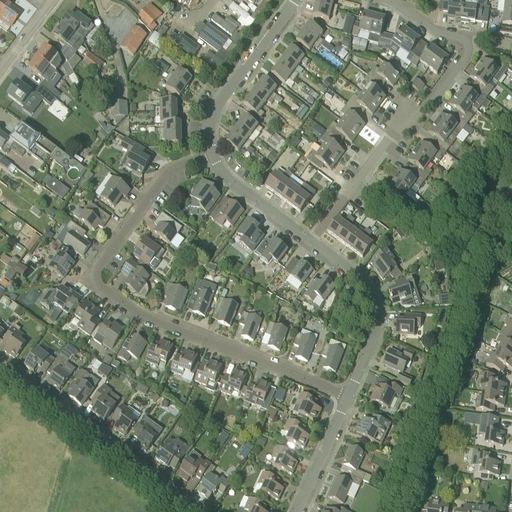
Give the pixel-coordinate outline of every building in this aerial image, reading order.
[(0,0),(0,18),(8,6),(0,0)] [(232,3),(228,8),(246,22),(250,17),(243,12),(246,7),(236,0),(230,0),(229,1),(232,3)] [(316,0),(315,6),(337,12),(338,7),(333,6),(334,0),(316,0)] [(463,8),(463,1),(463,0),(460,0),(441,0),(438,11),(442,12),(448,13),(447,19),(461,21),(463,8)] [(481,23),(482,9),(483,0),(477,0),(477,3),(463,1),(463,8),(461,21),(461,24),(466,25),(467,22),(475,23),(475,22),(481,23)] [(263,3),(259,7),(259,8),(257,11),(262,15),(264,11),(268,6),(263,3)] [(150,28),(162,15),(151,4),(138,17),(141,20),(150,28)] [(8,6),(0,18),(0,26),(7,32),(11,28),(20,15),(8,6)] [(335,17),(337,12),(315,6),(312,17),(329,21),(330,16),(335,17)] [(256,23),(262,15),(257,11),(251,19),(256,23)] [(511,13),(504,12),(503,25),(499,25),(498,34),(511,35),(511,13)] [(215,14),(210,20),(230,37),(239,26),(227,17),(224,21),(215,14)] [(370,35),(375,17),(364,14),(361,25),(355,24),(352,36),(358,37),(359,32),(370,35)] [(62,24),(81,38),(90,25),(77,16),(74,20),(69,15),(67,17),(66,16),(62,21),(64,22),(62,24)] [(345,26),(352,28),(355,19),(347,17),(345,26)] [(384,48),(387,36),(381,34),(385,19),(375,17),(370,35),(380,38),(378,46),(384,48)] [(84,44),(81,38),(62,24),(64,25),(54,37),(60,42),(59,43),(65,47),(75,55),(76,54),(84,44)] [(303,33),(320,46),(330,53),(333,49),(319,39),(323,34),(309,24),(303,33)] [(206,26),(198,37),(219,53),(228,41),(206,26)] [(134,57),(147,36),(133,27),(120,48),(134,57)] [(162,38),(168,30),(163,27),(157,35),(162,38)] [(243,39),(249,31),(244,28),(238,36),(243,39)] [(400,50),(412,35),(403,28),(396,38),(387,36),(384,48),(390,50),(393,45),(400,50)] [(171,32),(166,39),(187,56),(192,49),(171,32)] [(166,41),(162,38),(157,35),(157,34),(155,33),(148,42),(159,50),(161,48),(166,41)] [(235,33),(230,40),(229,42),(232,44),(237,48),(238,46),(243,39),(238,36),(235,33)] [(317,50),(320,46),(303,33),(296,42),(309,52),(313,47),(317,50)] [(411,64),(419,54),(414,50),(420,41),(412,35),(400,50),(409,57),(406,60),(411,64)] [(350,42),(344,39),(341,46),(347,49),(350,42)] [(231,56),(237,48),(232,44),(226,52),(231,56)] [(54,71),(55,73),(61,65),(58,57),(45,47),(37,58),(54,71)] [(68,65),(75,55),(65,47),(61,53),(68,64),(67,64),(68,65)] [(428,69),(440,54),(431,47),(424,57),(419,54),(411,64),(416,68),(420,63),(428,69)] [(285,57),(298,67),(301,63),(306,66),(309,62),(291,48),(285,57)] [(225,64),(215,57),(209,53),(205,59),(218,68),(220,70),(225,64)] [(437,76),(442,69),(449,60),(440,54),(428,69),(437,76)] [(91,69),(97,74),(103,66),(90,55),(86,60),(93,66),(91,69)] [(295,72),(298,67),(285,57),(278,66),(296,79),(299,75),(295,72)] [(37,58),(29,69),(45,81),(40,86),(56,100),(60,96),(55,91),(56,90),(48,83),(56,73),(55,73),(54,71),(37,58)] [(476,68),(492,80),(496,75),(501,79),(508,70),(496,61),(492,66),(483,59),(476,68)] [(74,75),(68,65),(67,64),(62,67),(69,79),(74,75)] [(293,83),(296,79),(278,66),(271,75),(285,85),(288,80),(293,83)] [(368,77),(380,86),(383,81),(393,88),(400,79),(384,67),(380,72),(374,68),(368,77)] [(488,85),(492,80),(476,68),(469,77),(479,84),(475,89),(487,98),(494,89),(488,85)] [(168,77),(186,89),(192,80),(178,70),(175,75),(171,72),(168,77)] [(179,98),(186,89),(168,77),(165,81),(169,84),(166,89),(179,98)] [(376,90),(380,86),(368,77),(361,86),(367,90),(363,95),(379,107),(386,98),(376,90)] [(257,88),(274,101),(280,105),(283,101),(273,94),(277,89),(263,79),(257,88)] [(333,83),(328,79),(323,85),(328,89),(333,83)] [(419,93),(424,86),(416,80),(411,86),(419,93)] [(24,109),(34,96),(18,84),(8,97),(24,109)] [(49,107),(56,100),(40,86),(35,94),(49,107)] [(487,98),(475,89),(472,94),(462,87),(455,96),(472,108),(475,103),(481,107),(487,98)] [(271,105),(274,101),(257,88),(250,97),(263,107),(267,102),(271,105)] [(319,96),(312,90),(308,95),(316,100),(319,96)] [(334,95),(329,92),(325,98),(330,101),(334,95)] [(372,116),(379,107),(363,95),(359,100),(354,96),(347,105),(359,113),(363,109),(372,116)] [(468,113),(472,108),(455,96),(449,105),(458,112),(455,117),(467,126),(473,117),(468,113)] [(260,111),(263,107),(250,97),(243,106),(261,119),(264,114),(260,111)] [(155,113),(177,113),(177,102),(160,102),(160,108),(155,109),(155,113)] [(112,118),(128,117),(127,104),(111,104),(112,118)] [(355,118),(359,113),(347,105),(341,113),(346,117),(342,122),(358,134),(365,125),(355,118)] [(301,120),(308,110),(302,106),(295,116),(301,120)] [(160,124),(177,123),(177,113),(155,113),(155,114),(155,119),(160,119),(160,124)] [(467,126),(455,117),(451,122),(442,115),(435,124),(451,136),(455,131),(460,135),(463,131),(470,136),(474,131),(467,126)] [(238,126),(252,136),(255,131),(259,134),(263,130),(245,117),(238,126)] [(351,143),(358,134),(342,122),(338,128),(333,124),(327,132),(338,141),(342,136),(351,143)] [(159,135),(181,135),(181,123),(177,123),(160,124),(160,125),(164,125),(165,130),(159,130),(159,135)] [(45,166),(50,159),(57,150),(22,124),(10,140),(15,144),(29,155),(45,166)] [(456,140),(451,136),(435,124),(428,133),(438,140),(434,145),(446,154),(456,140)] [(103,131),(107,136),(114,131),(110,126),(103,131)] [(248,140),(252,136),(238,126),(232,135),(249,148),(252,144),(248,140)] [(108,137),(107,136),(103,131),(97,136),(102,142),(108,137)] [(15,144),(10,140),(0,132),(0,150),(7,155),(15,144)] [(335,146),(338,141),(327,132),(320,141),(325,145),(321,150),(337,162),(344,153),(335,146)] [(181,135),(159,135),(160,140),(165,140),(165,146),(182,146),(181,135)] [(254,151),(249,148),(232,135),(225,144),(239,154),(242,149),(246,152),(252,155),(254,151)] [(300,142),(294,138),(288,146),(295,150),(300,142)] [(142,175),(150,161),(142,156),(145,151),(125,139),(120,149),(132,156),(125,168),(132,172),(133,170),(142,175)] [(446,154),(434,145),(430,150),(421,143),(414,152),(430,164),(434,159),(439,163),(446,154)] [(57,150),(50,159),(66,171),(69,168),(70,168),(70,169),(72,169),(73,168),(75,169),(77,169),(78,170),(79,172),(79,174),(79,175),(78,177),(77,178),(80,180),(87,171),(57,150)] [(331,171),(337,162),(321,150),(318,155),(312,151),(306,160),(318,169),(321,164),(331,171)] [(276,155),(272,152),(267,159),(271,163),(276,155)] [(426,169),(430,164),(414,152),(407,161),(417,168),(413,173),(425,182),(432,173),(426,169)] [(83,161),(75,156),(73,160),(80,165),(83,161)] [(0,165),(7,171),(11,166),(0,157),(0,165)] [(274,194),(289,173),(286,171),(281,178),(275,174),(265,187),(274,194)] [(425,182),(413,173),(410,178),(400,171),(393,180),(410,191),(413,186),(419,190),(425,182)] [(283,200),(293,187),(287,183),(292,176),(289,173),(274,194),(283,200)] [(125,198),(130,191),(112,178),(104,189),(106,190),(100,199),(114,208),(119,201),(118,200),(121,196),(125,198)] [(82,179),(77,186),(83,190),(88,183),(82,179)] [(406,197),(410,191),(393,180),(387,189),(396,196),(393,201),(404,209),(411,201),(406,197)] [(214,190),(202,181),(198,187),(194,187),(194,193),(191,197),(193,199),(192,208),(200,209),(207,214),(220,197),(213,192),(214,190)] [(291,207),(307,186),(304,184),(299,191),(293,187),(283,200),(291,207)] [(307,186),(291,207),(300,214),(310,200),(304,196),(310,188),(307,186)] [(63,199),(68,193),(62,189),(57,195),(63,199)] [(459,196),(455,193),(450,200),(454,203),(459,196)] [(453,203),(447,199),(443,205),(449,209),(453,203)] [(243,212),(232,204),(229,202),(225,209),(220,205),(210,218),(222,227),(225,222),(232,227),(243,212)] [(169,203),(166,209),(171,213),(175,208),(169,203)] [(110,219),(90,204),(84,212),(80,210),(77,210),(74,214),(75,217),(78,220),(94,232),(98,227),(102,229),(103,228),(110,219)] [(31,212),(38,218),(41,214),(33,208),(31,212)] [(445,219),(440,213),(434,218),(440,223),(445,219)] [(170,245),(182,229),(162,214),(155,223),(155,224),(158,228),(154,233),(170,245)] [(59,226),(60,225),(72,234),(64,244),(82,257),(90,246),(77,237),(82,231),(65,218),(63,221),(57,216),(53,222),(59,226)] [(336,239),(352,219),(349,217),(344,224),(338,219),(328,233),(336,239)] [(345,246),(355,232),(350,228),(355,221),(352,219),(336,239),(345,246)] [(252,252),(261,239),(256,235),(256,232),(258,228),(248,221),(238,235),(244,240),(241,244),(252,252)] [(37,245),(42,238),(25,225),(20,231),(37,245)] [(401,227),(395,231),(401,239),(407,234),(401,227)] [(354,252),(369,232),(366,230),(361,237),(355,232),(345,246),(354,252)] [(369,232),(354,252),(363,259),(373,245),(367,241),(372,234),(369,232)] [(47,245),(51,240),(44,235),(41,240),(47,245)] [(160,250),(144,238),(140,244),(136,249),(137,249),(139,251),(134,257),(139,261),(145,265),(154,271),(161,262),(159,261),(165,253),(160,249),(160,250)] [(271,243),(266,240),(254,255),(259,259),(267,265),(271,259),(278,265),(288,251),(274,240),(271,243)] [(63,279),(74,265),(72,263),(76,258),(61,248),(57,253),(59,255),(49,269),(63,279)] [(393,280),(402,276),(391,262),(394,260),(385,249),(372,259),(377,264),(372,268),(375,271),(383,281),(390,276),(393,280)] [(14,271),(21,259),(15,255),(12,261),(4,255),(0,261),(14,271)] [(187,263),(197,267),(199,260),(189,256),(187,263)] [(303,266),(300,264),(294,259),(284,272),(302,285),(313,271),(304,264),(303,266)] [(128,288),(135,296),(135,297),(136,297),(137,297),(138,297),(139,297),(140,297),(141,296),(142,295),(142,294),(143,294),(143,293),(143,292),(142,291),(142,290),(141,289),(141,288),(148,278),(137,270),(140,267),(137,265),(131,261),(122,273),(130,279),(125,286),(128,288)] [(139,261),(137,265),(140,267),(143,269),(145,265),(139,261)] [(442,262),(434,264),(436,273),(445,271),(442,262)] [(237,276),(241,268),(235,264),(230,272),(237,276)] [(415,308),(410,291),(415,289),(412,278),(393,284),(395,290),(389,292),(391,299),(390,299),(391,302),(392,302),(393,306),(400,303),(402,308),(415,308)] [(9,285),(2,280),(0,283),(0,285),(6,290),(9,285)] [(335,287),(325,280),(321,285),(316,281),(305,296),(313,302),(317,297),(324,302),(335,287)] [(205,318),(213,296),(216,288),(198,281),(190,301),(196,303),(192,313),(205,318)] [(178,313),(186,291),(168,284),(163,296),(169,298),(165,308),(178,313)] [(72,295),(62,288),(57,295),(51,290),(41,304),(49,311),(53,305),(64,312),(68,315),(77,306),(82,300),(73,294),(72,295)] [(448,296),(438,297),(439,308),(449,307),(448,296)] [(230,328),(238,306),(220,299),(220,300),(215,311),(221,313),(217,323),(230,328)] [(91,337),(93,333),(100,323),(94,319),(99,312),(87,303),(75,318),(81,323),(77,328),(90,337),(91,337)] [(20,319),(23,314),(19,311),(15,316),(20,319)] [(253,342),(262,321),(243,314),(239,325),(245,327),(241,337),(253,342)] [(420,328),(421,316),(407,316),(407,322),(394,321),(393,335),(414,337),(415,328),(420,328)] [(511,321),(511,323),(507,321),(502,332),(511,337),(511,321)] [(112,326),(106,322),(97,336),(93,333),(91,337),(94,339),(93,340),(101,346),(102,345),(105,341),(114,347),(119,340),(118,339),(124,330),(119,326),(114,323),(112,326)] [(279,352),(288,331),(269,324),(265,335),(271,337),(267,348),(279,352)] [(15,360),(26,345),(20,341),(24,336),(18,333),(21,330),(15,326),(2,343),(7,347),(4,352),(15,360)] [(339,331),(332,328),(330,334),(337,336),(339,331)] [(511,337),(502,332),(497,343),(501,345),(498,351),(511,357),(511,337)] [(307,363),(316,341),(297,334),(293,346),(299,348),(295,358),(307,363)] [(146,344),(135,338),(132,344),(127,341),(118,358),(127,363),(130,356),(137,360),(146,344)] [(166,364),(173,347),(161,342),(158,348),(152,346),(151,350),(145,362),(158,367),(160,362),(166,364)] [(335,374),(344,352),(325,345),(321,357),(327,359),(323,369),(335,374)] [(55,361),(47,373),(52,377),(47,383),(59,392),(70,378),(61,371),(72,357),(74,358),(77,354),(68,347),(64,351),(63,351),(55,361)] [(46,374),(47,373),(55,361),(44,353),(43,354),(37,350),(24,367),(34,374),(38,368),(46,374)] [(404,357),(390,350),(383,365),(403,374),(408,361),(411,362),(414,355),(406,351),(404,357)] [(190,374),(198,357),(185,351),(183,358),(177,355),(170,372),(182,377),(184,372),(190,374)] [(511,370),(511,357),(498,351),(495,357),(491,354),(486,365),(499,372),(503,365),(511,370)] [(109,366),(112,361),(106,357),(102,363),(109,366)] [(215,384),(222,366),(210,361),(207,368),(201,365),(194,382),(207,387),(209,382),(215,384)] [(107,367),(102,374),(107,378),(112,371),(107,367)] [(81,407),(93,391),(92,390),(97,383),(90,378),(91,378),(82,371),(69,388),(74,392),(69,398),(81,407)] [(239,394),(247,376),(234,371),(232,377),(226,375),(219,392),(231,397),(233,392),(239,394)] [(483,394),(505,397),(507,386),(494,384),(495,376),(481,374),(480,387),(484,387),(483,394)] [(410,387),(413,380),(400,375),(397,381),(410,387)] [(264,404),(271,386),(259,381),(256,387),(250,385),(243,402),(256,407),(258,401),(264,404)] [(400,397),(403,390),(389,384),(386,391),(378,387),(371,402),(374,403),(385,408),(388,409),(394,395),(400,397)] [(104,422),(115,407),(106,400),(111,392),(103,387),(91,404),(96,408),(92,413),(104,422)] [(283,403),(288,392),(280,388),(276,400),(283,403)] [(321,410),(315,407),(312,406),(314,400),(301,394),(296,406),(293,412),(298,414),(298,415),(299,415),(297,418),(300,419),(307,422),(308,419),(316,423),(321,410)] [(504,408),(505,397),(483,394),(482,400),(478,399),(476,411),(491,413),(492,406),(504,408)] [(154,404),(159,400),(155,396),(151,400),(154,404)] [(127,410),(122,406),(112,420),(117,424),(113,429),(125,437),(135,423),(140,416),(135,412),(129,408),(127,410)] [(273,420),(276,413),(271,411),(268,418),(273,420)] [(497,428),(499,420),(481,417),(478,437),(486,438),(485,445),(502,448),(504,434),(493,432),(494,428),(497,428)] [(390,425),(373,418),(370,424),(363,420),(356,435),(374,442),(377,435),(384,438),(390,425)] [(304,449),(309,437),(305,435),(308,429),(289,421),(284,433),(289,435),(286,441),(304,449)] [(146,453),(157,439),(151,434),(155,430),(144,422),(133,436),(138,440),(135,445),(146,453)] [(249,443),(255,440),(252,433),(245,436),(249,443)] [(267,440),(260,437),(256,446),(263,449),(267,440)] [(156,460),(168,469),(170,466),(175,470),(190,450),(184,446),(178,454),(172,450),(173,448),(173,443),(169,440),(164,446),(165,447),(156,460)] [(436,455),(438,448),(431,446),(428,452),(436,455)] [(292,476),(297,463),(293,462),(296,456),(277,447),(272,459),(277,462),(274,468),(292,476)] [(351,477),(362,482),(363,482),(366,475),(357,471),(365,454),(351,448),(342,466),(354,471),(351,477)] [(204,464),(199,460),(201,458),(193,452),(188,459),(189,460),(180,472),(181,472),(178,477),(187,483),(190,479),(192,481),(195,477),(201,480),(211,466),(206,462),(204,464)] [(500,464),(489,462),(490,456),(478,454),(478,452),(473,452),(471,467),(475,467),(478,467),(477,474),(473,474),(473,480),(476,480),(492,483),(493,477),(498,477),(500,464)] [(278,502),(283,489),(280,488),(282,482),(263,473),(258,485),(263,488),(260,494),(278,502)] [(223,495),(235,479),(230,476),(227,481),(222,478),(219,481),(216,479),(214,481),(209,476),(201,486),(203,487),(198,493),(209,501),(213,495),(214,496),(218,491),(223,495)] [(359,488),(362,482),(351,477),(349,482),(337,477),(328,498),(343,505),(352,485),(359,488)] [(488,483),(481,482),(480,490),(486,491),(488,483)] [(266,511),(268,508),(268,507),(249,499),(244,510),(241,509),(239,511),(266,511)] [(448,511),(449,504),(429,501),(429,505),(424,504),(423,511),(422,511),(421,511),(448,511)]
